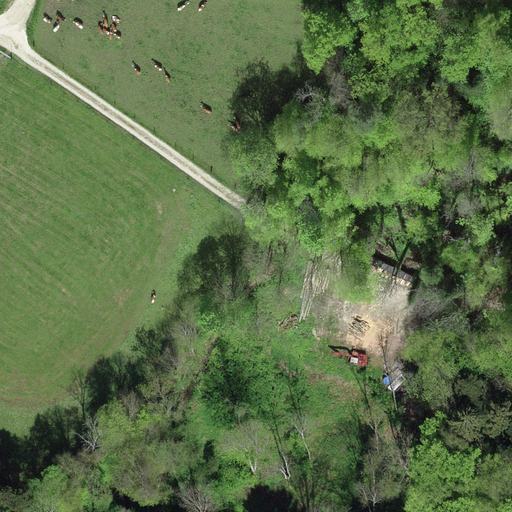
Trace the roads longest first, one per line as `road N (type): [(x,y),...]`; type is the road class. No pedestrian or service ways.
road 1 (track): [(0,35),(371,288)]
road 2 (track): [(432,511),(435,388),(428,353),(409,315),(371,288)]
